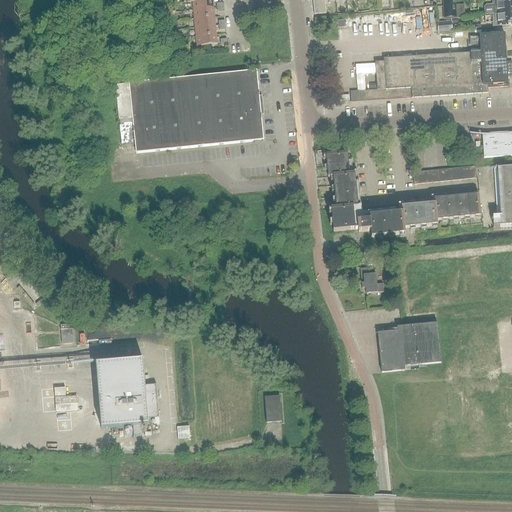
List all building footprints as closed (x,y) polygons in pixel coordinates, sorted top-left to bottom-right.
[(212,0),(211,0),(187,2),(187,3),(192,3),(193,11),(213,9),(212,0)] [(453,0),(447,0),(442,0),(442,5),(442,7),(443,20),(456,19),(465,18),(464,5),(455,6),(455,5),(454,5),(453,0)] [(492,15),(496,15),(511,13),(511,0),(493,0),(492,0),(492,5),(495,5),(495,7),(492,7),(492,15)] [(213,9),(193,11),(194,20),(214,18),(213,9)] [(511,13),(496,15),(492,15),(493,23),(492,23),(493,27),(497,27),(497,26),(500,26),(500,27),(511,25),(511,13)] [(214,18),(194,20),(195,29),(215,27),(214,18)] [(451,23),(437,24),(438,34),(452,33),(451,23)] [(215,27),(195,29),(195,38),(216,36),(215,27)] [(385,90),(350,92),(351,103),(386,101),(488,94),(487,89),(507,88),(507,78),(509,78),(509,77),(508,62),(507,62),(506,63),(505,47),(504,35),(469,37),(470,54),(383,59),(385,90)] [(216,36),(195,38),(196,47),(217,45),(216,36)] [(259,97),(256,71),(115,86),(119,121),(132,119),(136,154),(263,141),(261,115),(259,97)] [(511,132),(482,135),(483,159),(511,156),(511,132)] [(431,202),(409,204),(398,205),(399,211),(361,215),(360,207),(358,208),(355,174),(349,175),(347,153),(325,155),(328,177),(333,176),(336,209),(331,210),(333,233),(358,230),(358,233),(370,232),(371,239),(405,235),(404,230),(437,226),(437,221),(480,217),(478,195),(469,196),(469,193),(431,197),(431,202)] [(511,167),(500,169),(493,169),(496,217),(492,218),(493,228),(511,226),(511,167)] [(373,268),(360,270),(362,295),(383,293),(383,284),(377,285),(376,275),(373,275),(373,268)] [(437,324),(397,328),(397,332),(377,334),(381,374),(404,371),(404,367),(441,364),(437,324)] [(72,330),(72,325),(61,326),(61,330),(60,330),(60,331),(61,331),(62,345),(73,344),(72,330),(73,330),(72,330)] [(133,364),(96,367),(101,429),(133,427),(133,438),(140,437),(139,425),(148,425),(147,418),(159,417),(156,386),(145,386),(144,379),(143,363),(133,364)] [(65,396),(65,388),(54,389),(55,397),(65,396)] [(77,396),(55,398),(56,412),(78,411),(77,396)] [(281,423),(279,397),(264,398),(266,424),(281,423)] [(189,439),(188,427),(177,428),(178,440),(189,439)]
